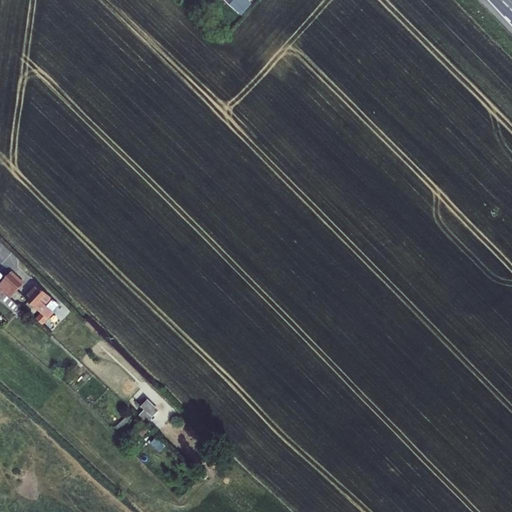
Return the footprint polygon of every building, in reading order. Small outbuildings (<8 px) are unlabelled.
[(24,285),(11,273),(5,279),(18,291),(24,285)] [(5,279),(0,284),(0,289),(6,295),(11,299),(18,291),(5,279)] [(60,306),(37,285),(25,298),(43,315),(37,320),(42,324),(53,312),(60,306)] [(6,295),(2,299),(15,311),(19,307),(11,299),(6,295)] [(158,412),(145,401),(140,406),(145,411),(153,418),(158,412)] [(153,418),(145,411),(140,416),(148,423),(153,418)]
